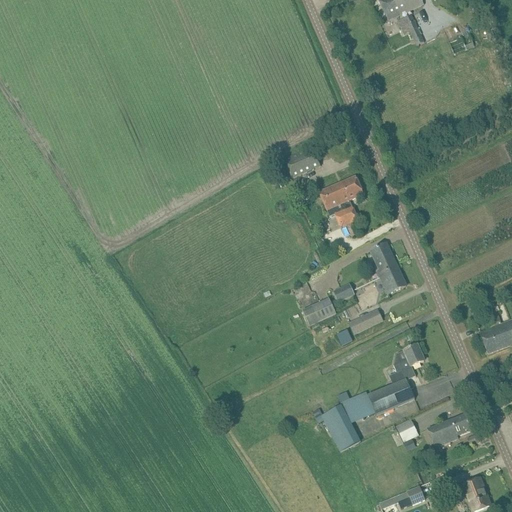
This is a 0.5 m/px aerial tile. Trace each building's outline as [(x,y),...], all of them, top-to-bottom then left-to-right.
[(378,0),(389,21),(398,17),(424,5),(421,0),(378,0)] [(424,43),(411,16),(404,19),(417,46),(424,43)] [(462,38),(450,43),(455,54),(467,49),(462,38)] [(320,168),(312,148),(284,160),(292,180),(320,168)] [(347,182),(319,194),(327,212),(330,218),(335,216),(341,229),(349,225),(358,221),(350,202),(364,196),(356,178),(347,182)] [(387,272),(397,267),(386,245),(371,253),(379,271),(377,272),(380,279),(388,275),(387,272)] [(388,296),(397,291),(406,287),(397,267),(387,272),(388,275),(380,279),(388,296)] [(339,303),(354,296),(349,286),(334,293),(339,303)] [(337,314),(329,299),(302,312),(310,327),(337,314)] [(488,355),(497,352),(511,346),(511,330),(509,323),(501,326),(493,304),(489,305),(480,309),(488,330),(479,334),(488,355)] [(378,310),(349,325),(354,336),(383,321),(378,310)] [(347,331),(336,336),(342,347),(353,342),(347,331)] [(397,374),(389,377),(393,386),(406,380),(407,382),(416,378),(412,368),(424,362),(417,346),(405,352),(408,361),(394,367),(397,374)] [(369,399),(367,400),(369,405),(371,404),(376,416),(414,400),(407,382),(406,380),(393,386),(368,397),(369,399)] [(469,414),(459,418),(428,431),(435,449),(459,440),(457,437),(475,430),(469,414)] [(412,420),(395,427),(396,429),(393,430),(395,435),(398,433),(403,443),(419,436),(412,420)] [(481,443),(477,435),(468,439),(467,439),(470,447),(471,447),(481,443)] [(414,440),(404,443),(408,452),(417,449),(414,440)] [(466,492),(463,493),(468,507),(471,506),(473,511),(477,511),(490,507),(479,480),(473,483),(464,486),(466,492)] [(379,504),(382,511),(392,511),(412,504),(413,507),(426,501),(419,487),(379,504)]
